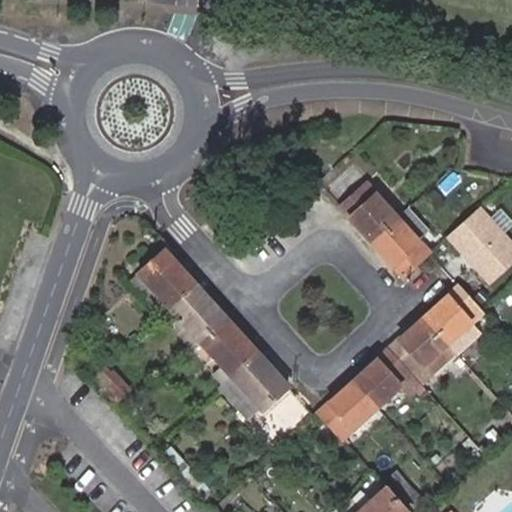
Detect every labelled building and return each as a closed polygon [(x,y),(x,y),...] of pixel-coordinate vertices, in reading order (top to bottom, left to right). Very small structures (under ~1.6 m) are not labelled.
[(337,207),(369,243),(399,217),(352,164),(328,186),(342,202),(337,207)] [(369,243),(403,280),(432,254),(419,239),(430,229),(410,207),(399,217),(369,243)] [(195,282),(163,247),(137,272),(167,306),(195,282)] [(125,282),(156,317),(167,306),(137,272),(125,282)] [(483,312),(500,297),(479,274),(462,287),(483,312)] [(195,282),(167,306),(197,339),(225,315),(195,282)] [(447,344),(483,312),(462,287),(459,283),(422,316),(447,344)] [(197,339),(167,306),(156,317),(187,350),(197,339)] [(256,349),(225,315),(197,339),(229,374),(256,349)] [(422,316),(388,346),(413,375),(423,385),(431,378),(431,376),(438,369),(443,374),(460,358),(447,344),(422,316)] [(229,374),(197,339),(187,350),(211,375),(219,384),(229,374)] [(388,346),(351,380),(377,407),(401,385),(412,398),(416,395),(419,397),(427,390),(423,385),(413,375),(388,346)] [(264,412),(291,387),(256,349),(229,374),(260,407),(264,412)] [(111,373),(100,383),(117,402),(129,391),(111,373)] [(229,374),(219,384),(220,385),(218,388),(248,419),(260,407),(229,374)] [(351,380),(316,411),(342,439),(377,407),(351,380)] [(467,455),(474,462),(484,454),(477,446),(467,455)] [(171,447),(164,453),(200,492),(206,485),(171,447)] [(410,511),(386,486),(357,511),(410,511)]
